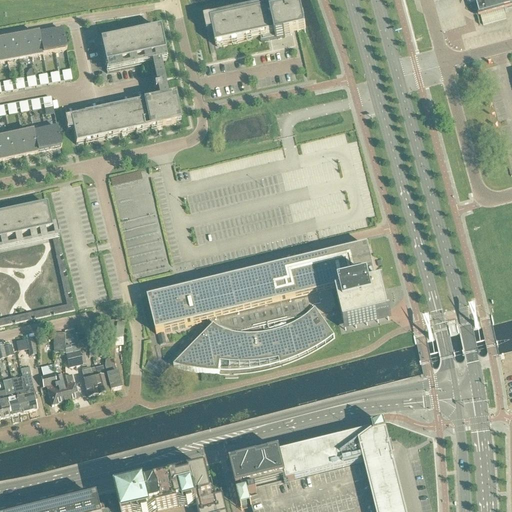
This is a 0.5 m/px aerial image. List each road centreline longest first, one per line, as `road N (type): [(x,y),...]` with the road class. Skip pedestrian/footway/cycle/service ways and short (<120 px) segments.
road 1 (primary): [(349,0),(454,383)]
road 2 (secondary): [(314,417),(0,496)]
road 3 (primary): [(477,390),(397,79)]
road 4 (residential): [(95,166),(199,136),(201,114),(173,5)]
road 5 (residential): [(131,308),(137,361),(128,406),(0,442)]
road 6 (residential): [(0,34),(173,5)]
road 7 (residential): [(511,197),(481,197),(445,63)]
road 8 (residential): [(95,166),(131,308)]
road 9 (secondary): [(454,383),(371,396),(314,417)]
road 10 (secondary): [(314,417),(456,400)]
road 11 (residential): [(0,338),(131,308)]
road 12 (primary): [(490,511),(477,390)]
